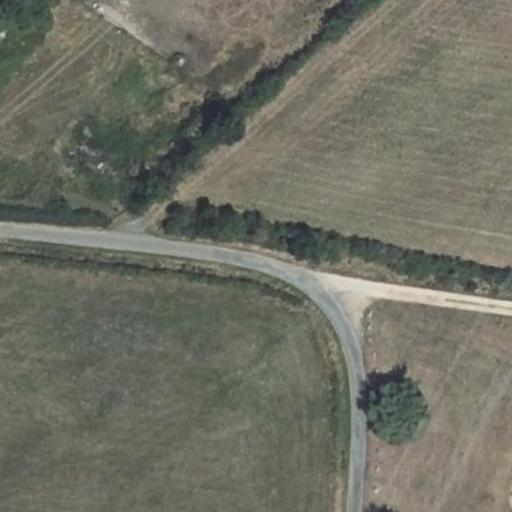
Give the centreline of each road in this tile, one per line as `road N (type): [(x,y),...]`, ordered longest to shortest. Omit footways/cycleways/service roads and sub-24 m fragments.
road 1 (unclassified): [(353,511),(352,352),(318,292),(243,258),(0,231)]
road 2 (track): [(116,241),(388,0)]
road 3 (track): [(318,292),(357,289),(511,309)]
